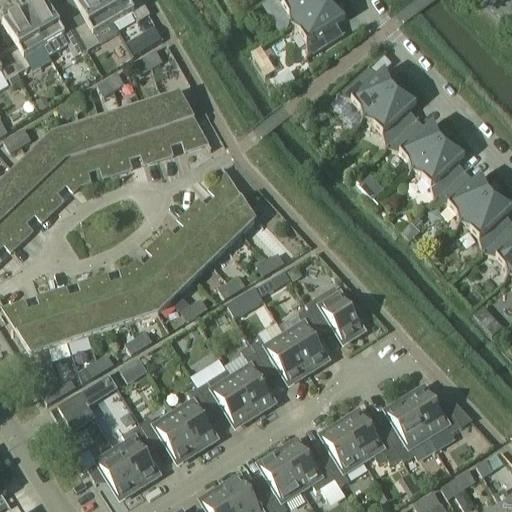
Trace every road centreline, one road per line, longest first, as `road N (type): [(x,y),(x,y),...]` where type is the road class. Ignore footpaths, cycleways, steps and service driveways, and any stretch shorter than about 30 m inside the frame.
road 1 (residential): [(138,511),(409,348)]
road 2 (residential): [(511,174),(407,63),(362,0)]
road 3 (residential): [(51,263),(77,269),(128,247),(149,228),(156,195)]
road 4 (residential): [(51,263),(59,232),(73,217),(127,189),(156,195)]
